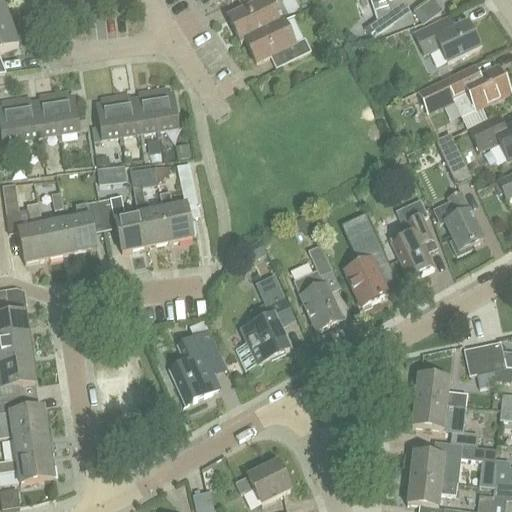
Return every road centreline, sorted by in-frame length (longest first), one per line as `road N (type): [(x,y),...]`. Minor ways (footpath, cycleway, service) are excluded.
road 1 (residential): [(99,511),(67,310),(86,301),(201,294)]
road 2 (residential): [(289,393),(511,271)]
road 3 (residential): [(99,511),(289,393)]
road 4 (residential): [(178,41),(65,55),(47,4)]
road 5 (residential): [(336,511),(289,393)]
